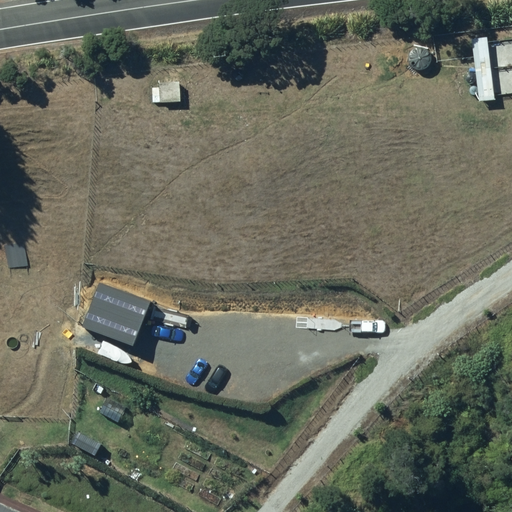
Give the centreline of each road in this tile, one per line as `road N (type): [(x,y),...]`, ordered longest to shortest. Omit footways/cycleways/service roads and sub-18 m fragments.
road 1 (unknown): [(511,288),(447,329),(358,406),(260,511)]
road 2 (unclassified): [(0,29),(201,0)]
